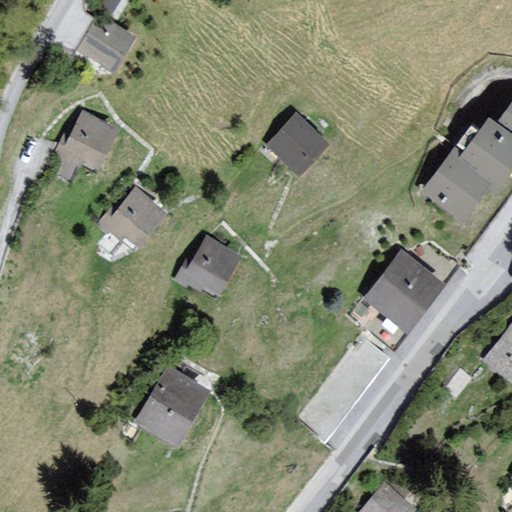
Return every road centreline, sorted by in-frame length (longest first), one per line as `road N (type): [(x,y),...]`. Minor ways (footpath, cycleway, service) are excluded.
road 1 (residential): [(511,236),(490,254),(301,511)]
road 2 (residential): [(0,127),(18,77),(64,0)]
